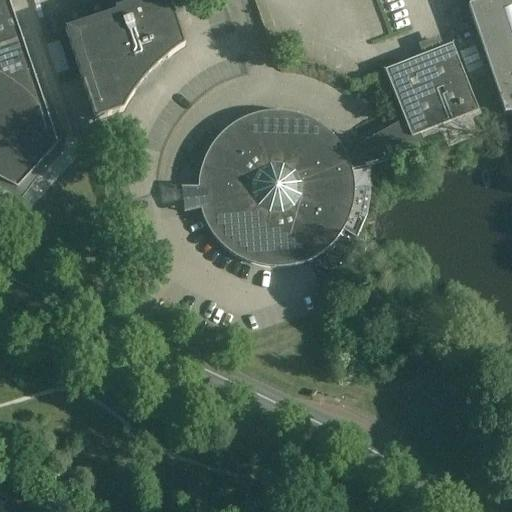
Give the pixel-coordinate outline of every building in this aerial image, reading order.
[(57,148),(6,0),(0,0),(0,182),(17,192),(57,148)] [(162,64),(167,61),(171,57),(175,54),(179,51),(184,48),(167,0),(158,0),(139,7),(138,3),(113,11),(115,15),(64,31),(95,122),(122,113),(125,109),(130,100),(133,95),(137,91),(141,86),(145,81),(149,77),(153,73),(157,68),(162,64)] [(511,0),(477,0),(479,3),(467,7),(504,115),(511,114),(511,0)] [(419,51),(439,45),(436,37),(416,42),(419,51)] [(414,142),(423,138),(482,115),(455,47),(387,74),(407,124),(414,142)] [(414,142),(407,124),(347,157),(342,148),(335,140),(327,133),(318,127),(309,122),(299,119),(289,117),(279,116),(269,117),(259,119),(249,122),(239,126),(231,132),(223,139),(216,146),(210,155),(206,164),(202,174),(200,184),(199,195),(200,204),(202,214),(205,224),(209,233),(215,241),(222,250),(229,257),(238,263),(247,267),(257,271),(267,273),(277,274),(287,273),(297,271),(307,268),(316,264),(333,252),(340,244),(345,236),(348,231),(351,226),(353,220),(355,215),(356,207),(357,200),(357,192),(356,184),(354,176),(431,156),(423,138),(414,142)]
